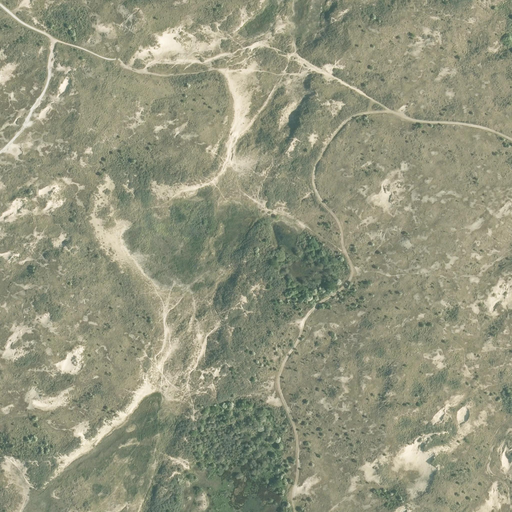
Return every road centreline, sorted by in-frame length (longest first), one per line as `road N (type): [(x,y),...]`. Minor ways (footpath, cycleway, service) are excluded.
road 1 (track): [(294,511),(296,436),(278,380),(304,320),(352,272),(340,226),(316,194),(314,167),(345,121),(390,110)]
road 2 (track): [(511,140),(390,110)]
